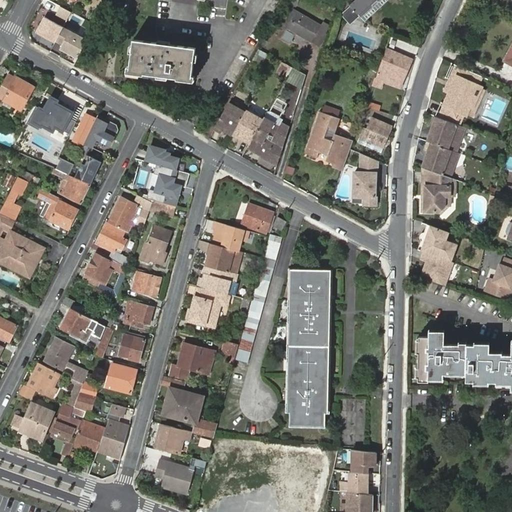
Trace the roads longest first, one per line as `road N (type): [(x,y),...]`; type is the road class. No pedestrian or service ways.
road 1 (residential): [(213,156),(119,504)]
road 2 (residential): [(145,118),(0,406)]
road 3 (residential): [(456,0),(427,60),(402,150),(398,256)]
road 4 (residential): [(398,256),(392,511)]
road 5 (residential): [(213,156),(398,256)]
road 6 (residential): [(6,39),(145,118)]
road 7 (secondary): [(0,461),(119,504)]
